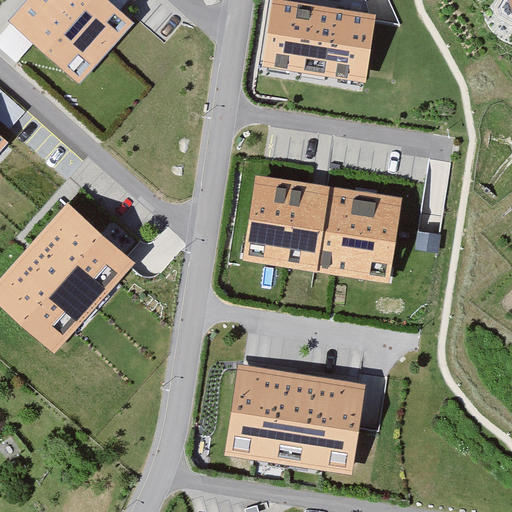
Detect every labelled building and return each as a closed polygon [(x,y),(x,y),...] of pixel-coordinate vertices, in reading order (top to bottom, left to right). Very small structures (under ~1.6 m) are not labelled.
[(108,0),(43,0),(23,25),(84,83),(135,23),(108,0)] [(380,14),(294,0),(269,0),(257,76),(366,95),(380,14)] [(0,157),(12,144),(0,132),(0,157)] [(403,204),(257,181),(244,263),(391,285),(403,204)] [(138,269),(62,203),(0,273),(0,310),(57,360),(138,269)] [(367,387),(239,367),(224,458),(353,478),(367,387)]
